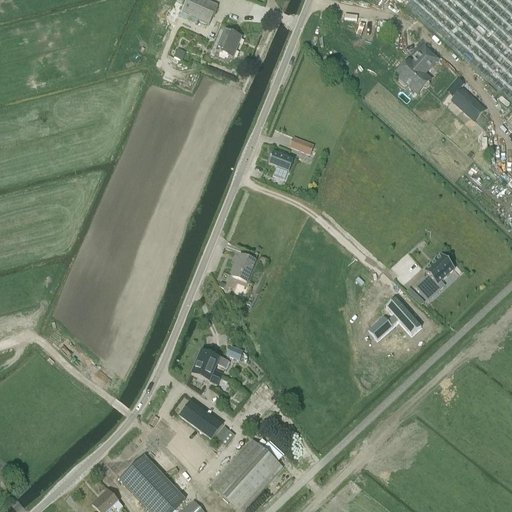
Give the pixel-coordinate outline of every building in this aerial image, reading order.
[(187,0),(181,13),(208,26),(217,7),(208,3),(209,0),(187,0)] [(511,0),(412,0),(405,9),(511,106),(511,119),(506,125),(511,130),(511,0)] [(224,31),(215,52),(232,59),(241,39),(224,31)] [(410,61),(395,78),(398,80),(397,82),(403,87),(405,86),(416,96),(422,89),(426,89),(429,86),(428,82),(430,80),(425,75),(438,61),(424,48),(412,63),(410,61)] [(181,62),(185,53),(177,50),(173,58),(181,62)] [(456,79),(445,92),(452,98),(463,85),(456,79)] [(461,91),(451,102),(473,123),(484,111),(461,91)] [(293,140),(290,148),(309,156),(313,148),(293,140)] [(288,174),(293,162),(272,154),(267,166),(288,174)] [(239,255),(231,277),(246,283),(255,262),(239,255)] [(423,279),(414,288),(423,298),(432,290),(436,294),(444,288),(440,283),(454,270),(441,256),(423,272),(428,277),(424,280),(423,279)] [(409,289),(406,292),(413,299),(416,296),(409,289)] [(404,324),(393,334),(400,342),(413,329),(420,336),(429,329),(408,308),(400,316),(408,324),(406,327),(404,324)] [(226,358),(238,363),(242,354),(230,349),(226,358)] [(200,353),(196,364),(222,376),(222,375),(215,372),(217,367),(224,370),(223,371),(226,372),(229,364),(219,360),(219,361),(200,353)] [(222,376),(196,364),(191,376),(217,387),(222,376)] [(190,403),(179,418),(211,441),(222,426),(190,403)] [(228,432),(220,444),(225,448),(234,437),(228,432)] [(251,441),(209,487),(235,511),(243,511),(282,469),(251,441)] [(172,511),(184,501),(143,457),(118,481),(148,511),(172,511)] [(118,503),(107,491),(91,506),(97,511),(108,511),(113,507),(117,511),(118,511),(122,508),(118,503)] [(201,511),(193,502),(181,511),(201,511)]
